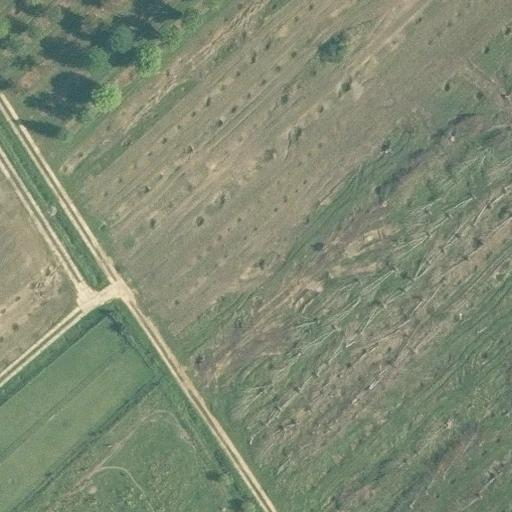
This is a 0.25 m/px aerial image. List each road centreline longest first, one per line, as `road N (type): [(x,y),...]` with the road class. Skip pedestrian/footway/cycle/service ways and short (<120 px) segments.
road 1 (track): [(0,355),(112,260),(276,495),(276,511)]
road 2 (track): [(112,260),(0,86)]
road 3 (track): [(0,147),(87,282)]
